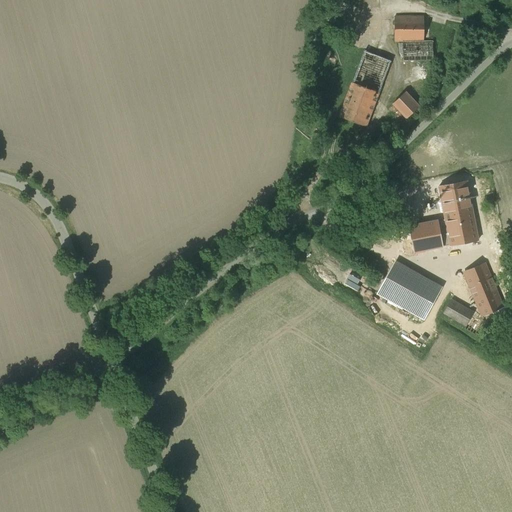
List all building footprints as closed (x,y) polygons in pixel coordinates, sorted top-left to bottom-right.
[(424,17),(394,17),(394,41),(424,41),(424,17)] [(433,60),(433,42),(402,43),(403,61),(433,60)] [(391,61),(364,51),(340,117),(366,127),(391,61)] [(419,107),(406,92),(393,104),(407,119),(419,107)] [(472,183),(442,188),(447,220),(414,226),(418,251),(482,240),(472,183)] [(406,263),(397,259),(380,290),(426,316),(443,285),(406,263)] [(488,264),(463,272),(480,315),(506,306),(488,264)] [(487,320),(451,299),(443,314),(478,335),(487,320)]
